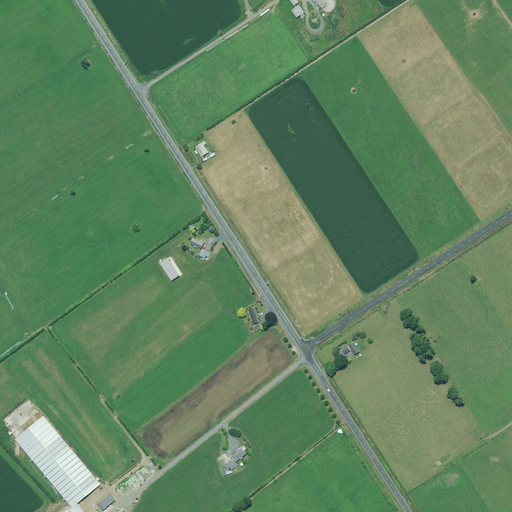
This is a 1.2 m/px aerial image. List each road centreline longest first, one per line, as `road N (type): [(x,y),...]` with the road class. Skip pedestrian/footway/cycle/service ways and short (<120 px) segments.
road 1 (unclassified): [(304,350),(80,0)]
road 2 (unclassified): [(511,213),(304,350)]
road 3 (unclassified): [(408,511),(304,350)]
